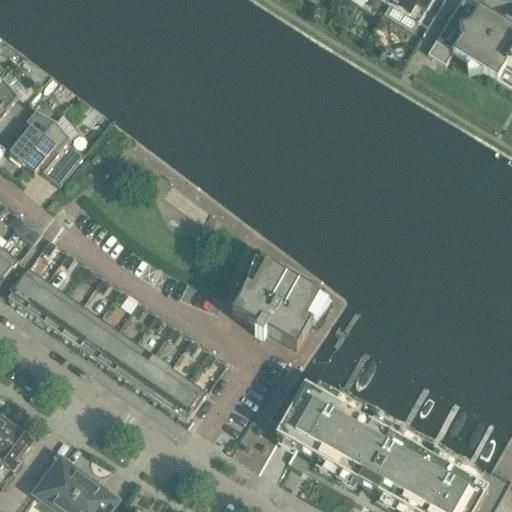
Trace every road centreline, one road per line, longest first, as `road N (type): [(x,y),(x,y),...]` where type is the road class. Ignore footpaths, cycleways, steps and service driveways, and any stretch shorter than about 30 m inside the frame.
road 1 (residential): [(187,468),(250,370),(247,359),(51,233),(0,189)]
road 2 (residential): [(5,511),(89,399)]
